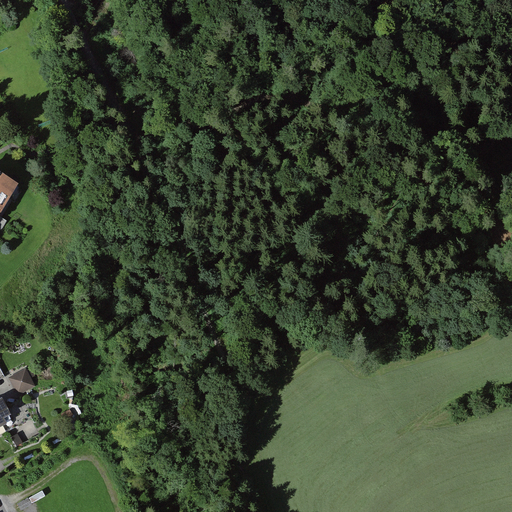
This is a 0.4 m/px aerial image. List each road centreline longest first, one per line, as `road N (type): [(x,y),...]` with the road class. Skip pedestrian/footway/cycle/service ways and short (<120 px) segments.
road 1 (track): [(511,229),(467,209),(399,160),(319,131),(133,141)]
road 2 (track): [(258,511),(216,357),(133,141)]
road 3 (track): [(119,511),(101,469),(84,458),(0,507)]
road 4 (track): [(62,0),(133,141)]
